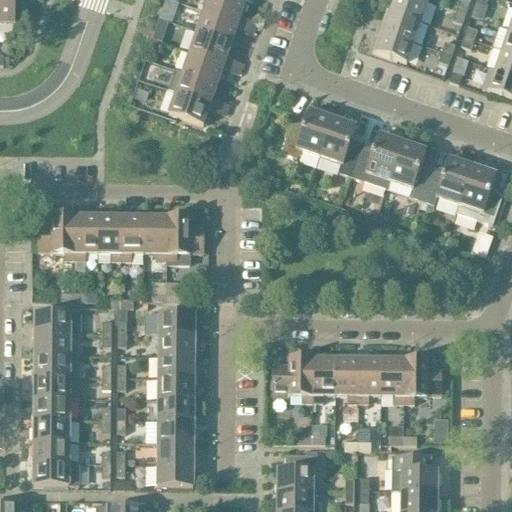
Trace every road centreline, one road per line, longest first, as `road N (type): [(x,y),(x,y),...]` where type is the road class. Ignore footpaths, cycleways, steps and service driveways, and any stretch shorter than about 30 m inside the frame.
road 1 (residential): [(0,192),(228,194),(225,328)]
road 2 (residential): [(511,149),(299,72),(295,59),(317,0)]
road 3 (residential): [(225,328),(489,334)]
road 4 (residential): [(490,511),(489,334)]
road 5 (unclassified): [(0,113),(41,104),(69,74),(94,0)]
road 6 (residential): [(222,473),(225,328)]
